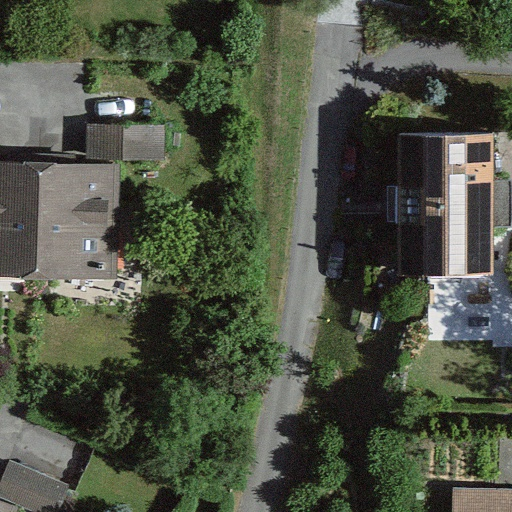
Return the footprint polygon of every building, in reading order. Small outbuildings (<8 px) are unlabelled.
[(159,128),(96,127),(96,154),(158,155),(159,128)] [(490,146),(395,145),(394,283),(489,284),(490,146)] [(110,174),(0,172),(0,275),(108,277),(110,174)] [(72,461),(22,438),(1,485),(50,508),(72,461)] [(511,511),(511,479),(455,475),(453,507),(452,511),(511,511)] [(0,511),(6,511),(10,505),(0,500),(0,511)]
